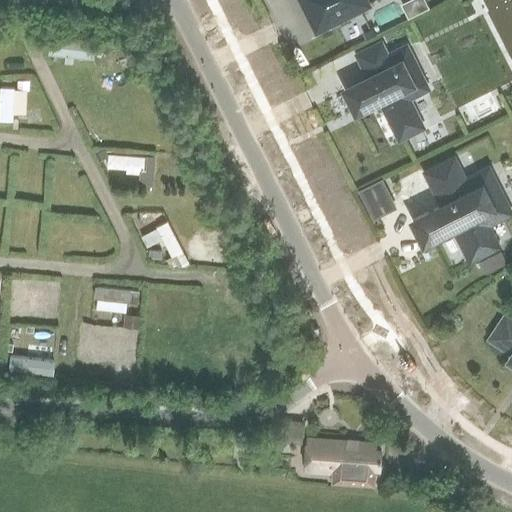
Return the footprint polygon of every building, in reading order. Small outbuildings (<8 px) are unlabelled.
[(311,0),(304,4),(317,30),(363,7),(360,0),(311,0)] [(408,16),(429,7),(426,0),(402,0),(401,1),(408,16)] [(82,31),(68,33),(73,71),(87,70),(82,31)] [(372,78),(347,90),(357,110),(383,97),(387,105),(386,106),(400,136),(420,127),(405,98),(425,88),(405,49),(386,59),(380,46),(361,56),(372,78)] [(23,84),(1,82),(0,103),(0,117),(21,119),(23,84)] [(109,154),(108,167),(144,170),(145,156),(109,154)] [(147,156),(146,174),(153,175),(154,157),(147,156)] [(424,243),(427,242),(454,228),(470,260),(497,247),(486,225),(497,220),(499,221),(500,218),(510,213),(488,169),(464,181),(454,160),(427,173),(443,205),(433,210),(430,209),(429,212),(413,221),(424,243)] [(382,177),(358,188),(372,218),(396,206),(382,177)] [(168,222),(157,228),(172,257),(183,251),(168,222)] [(218,228),(201,229),(203,253),(220,252),(218,228)] [(162,263),(163,252),(150,250),(148,262),(162,263)] [(27,308),(48,309),(49,297),(58,297),(59,281),(20,279),(20,294),(27,294),(27,308)] [(127,299),(139,300),(140,288),(96,284),(94,307),(126,310),(127,299)] [(511,352),(511,356),(510,360),(511,361),(511,321),(506,317),(492,339),(511,352)] [(87,342),(140,342),(140,328),(87,328),(87,342)] [(11,355),(9,372),(53,377),(56,360),(11,355)] [(304,423),(278,420),(278,428),(263,426),(261,440),(301,445),(304,423)] [(306,438),(303,472),(331,474),(330,482),(374,485),(375,470),(380,471),(382,449),(376,448),(376,443),(306,438)]
